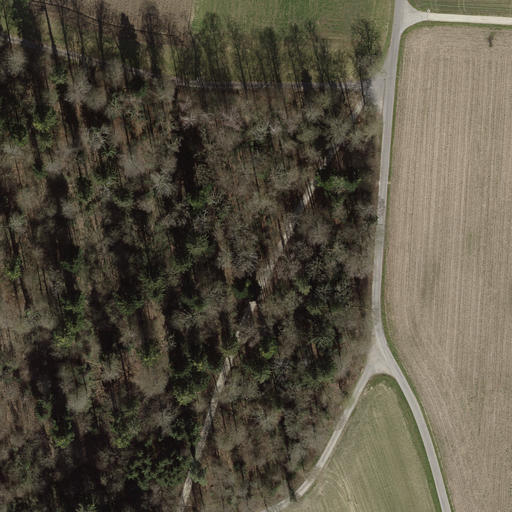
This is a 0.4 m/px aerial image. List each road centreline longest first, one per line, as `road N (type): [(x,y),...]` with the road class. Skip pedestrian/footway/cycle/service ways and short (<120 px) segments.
road 1 (unclassified): [(443,511),(412,406),(380,347),(400,0)]
road 2 (track): [(179,511),(251,306),(375,85)]
road 3 (track): [(0,36),(157,78),(390,85)]
road 4 (track): [(0,271),(118,67)]
road 5 (track): [(386,356),(316,476),(272,511)]
